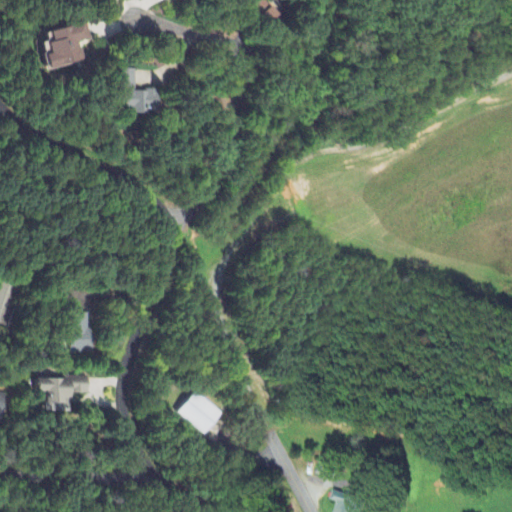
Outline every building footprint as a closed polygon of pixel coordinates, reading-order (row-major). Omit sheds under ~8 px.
[(276,18),(262,0),(256,0),(246,9),(262,29),(276,18)] [(46,72),(82,63),(78,44),(89,42),(85,24),(43,35),(48,56),(42,57),(46,72)] [(135,72),(116,71),(115,114),(156,115),(157,93),(135,93),(135,72)] [(0,326),(5,328),(15,291),(0,286),(0,344),(3,345),(6,333),(0,331),(0,326)] [(68,354),(90,354),(88,315),(67,316),(68,354)] [(35,380),(35,394),(43,395),(43,414),(68,414),(68,395),(86,396),(86,378),(62,377),(62,381),(35,380)] [(220,415),(194,393),(176,415),(202,437),(220,415)] [(316,476),(334,481),(340,462),(321,457),(316,476)] [(362,511),(367,497),(349,492),(348,496),(334,492),(331,503),(339,505),(337,511),(362,511)]
